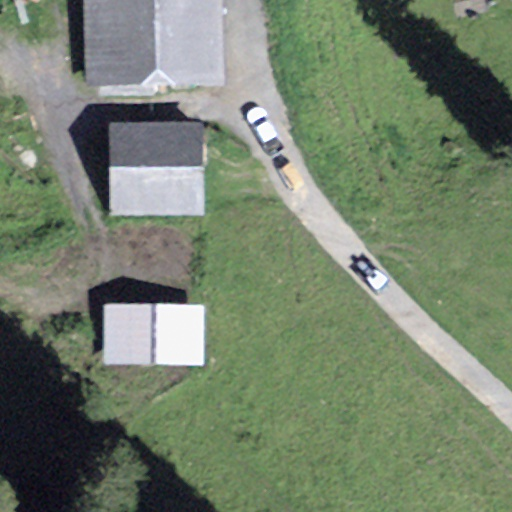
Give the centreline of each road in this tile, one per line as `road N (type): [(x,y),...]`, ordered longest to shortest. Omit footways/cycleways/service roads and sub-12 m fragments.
road 1 (track): [(511,407),(282,193),(239,8)]
road 2 (track): [(282,193),(216,113),(56,112),(37,62),(0,35)]
